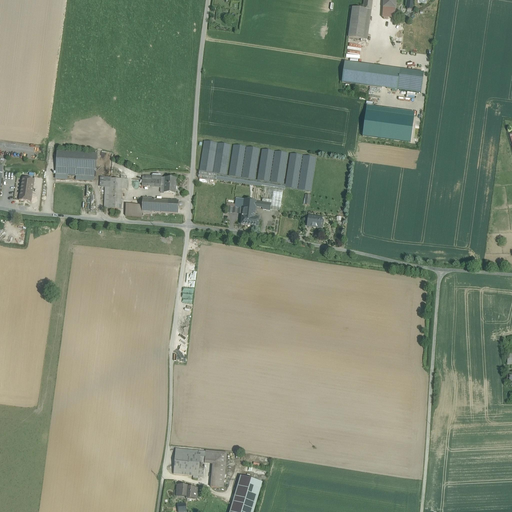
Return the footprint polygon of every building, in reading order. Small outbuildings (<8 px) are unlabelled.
[(372,0),(364,0),(363,9),(363,10),(367,10),(371,11),(372,0)] [(383,0),(383,8),(395,9),(396,9),(396,0),(383,0)] [(363,9),(353,8),(348,38),(363,40),(367,10),(363,10),(363,9)] [(400,70),(345,63),(342,83),(397,90),(400,70)] [(421,73),(400,70),(397,90),(418,94),(421,73)] [(413,120),(366,113),(363,136),(410,142),(413,120)] [(231,145),(204,141),(199,172),(217,175),(226,176),(231,145)] [(259,149),(233,146),(229,176),(242,178),(255,180),(259,149)] [(288,154),(262,150),(257,181),(283,185),(288,154)] [(97,154),(57,152),(56,168),(96,170),(97,154)] [(316,158),(290,154),(286,185),(285,188),(311,192),(316,158)] [(96,170),(56,168),(56,175),(90,177),(96,178),(96,170)] [(255,180),(242,178),(229,176),(226,176),(217,175),(216,180),(236,183),(283,191),(285,191),(285,188),(286,185),(283,185),(257,181),(255,180)] [(90,177),(55,176),(55,185),(89,187),(90,177)] [(35,180),(22,178),(19,200),(31,202),(35,180)] [(111,178),(100,178),(100,187),(106,188),(110,188),(111,179),(111,178)] [(153,178),(152,178),(152,181),(152,187),(159,187),(161,187),(161,180),(161,178),(153,178)] [(176,179),(165,178),(165,180),(165,192),(164,193),(175,194),(175,193),(176,181),(176,179)] [(111,179),(110,188),(109,209),(120,210),(121,190),(121,179),(111,179)] [(283,191),(236,183),(234,198),(236,198),(257,202),(262,202),(263,199),(272,201),(272,204),(271,204),(270,210),(280,211),(283,191)] [(179,202),(152,200),(152,199),(143,198),(142,206),(142,214),(152,214),(152,213),(178,214),(179,202)] [(244,200),(236,198),(235,211),(238,212),(239,206),(243,206),(244,200)] [(262,202),(257,202),(256,207),(263,208),(263,210),(266,210),(267,203),(262,202)] [(142,206),(130,205),(126,206),(125,216),(142,218),(142,214),(142,206)] [(256,211),(243,209),(241,225),(258,228),(259,219),(255,219),(256,211)] [(322,219),(309,217),(307,226),(320,228),(322,219)] [(106,250),(76,246),(75,251),(106,254),(106,250)] [(201,452),(176,450),(173,474),(193,476),(198,477),(199,472),(200,463),(201,452)] [(205,465),(213,466),(211,488),(223,489),(226,454),(206,452),(205,464),(205,465)] [(253,511),(262,483),(241,477),(230,511),(253,511)] [(188,487),(180,486),(179,496),(186,497),(186,498),(187,498),(187,488),(188,488),(188,487)] [(188,488),(187,488),(187,498),(186,498),(186,499),(187,499),(187,498),(194,499),(195,489),(188,488)]
